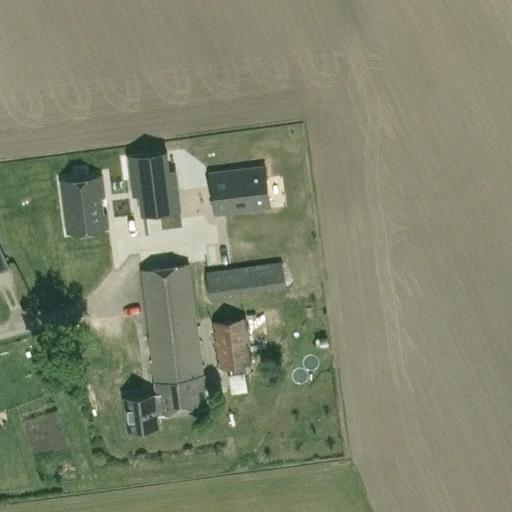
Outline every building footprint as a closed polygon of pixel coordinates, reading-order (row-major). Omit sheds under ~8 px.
[(177,197),(174,178),(168,178),(166,161),(146,163),(149,187),(150,193),(159,192),(160,199),(177,197)] [(269,192),(266,165),(210,172),(215,208),(252,204),(251,195),(269,192)] [(104,196),(101,174),(62,179),(68,231),(108,226),(106,212),(102,212),(100,196),(104,196)] [(160,199),(159,192),(150,193),(149,187),(132,190),(134,207),(140,206),(142,224),(163,221),(160,199)] [(0,246),(0,272),(10,268),(0,246)] [(189,262),(141,268),(154,364),(201,358),(189,262)] [(206,273),(209,298),(286,287),(283,262),(206,273)] [(248,318),(213,323),(218,367),(253,362),(248,318)] [(128,358),(128,324),(80,322),(79,357),(128,358)] [(155,393),(125,397),(129,430),(159,426),(158,413),(160,413),(160,414),(207,407),(201,358),(154,364),(158,394),(155,395),(155,393)]
